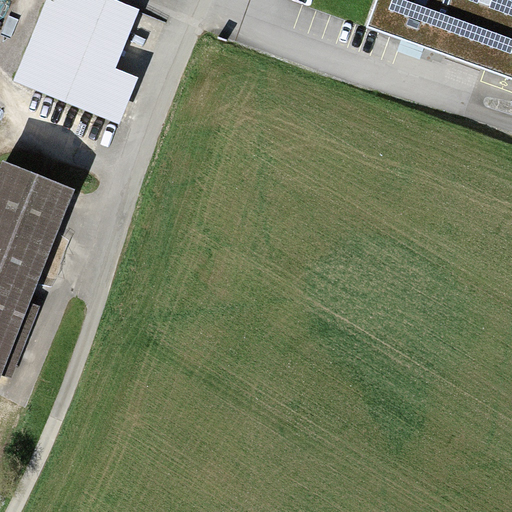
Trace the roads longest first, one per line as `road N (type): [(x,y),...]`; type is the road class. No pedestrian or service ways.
road 1 (residential): [(95,302),(139,132),(201,0)]
road 2 (unclassified): [(95,302),(69,390),(12,511)]
